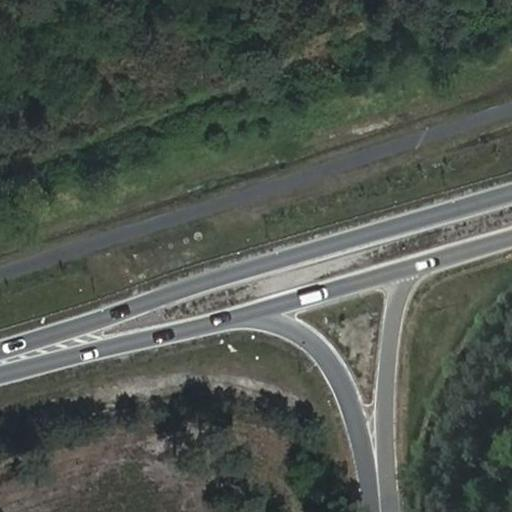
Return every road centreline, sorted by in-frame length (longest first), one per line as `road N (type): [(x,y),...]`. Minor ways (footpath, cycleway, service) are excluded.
road 1 (primary): [(511,189),(213,271),(0,353)]
road 2 (tertiary): [(230,319),(275,323),(331,358),(382,511)]
road 3 (tertiary): [(382,511),(393,313),(412,268)]
road 4 (primary): [(0,372),(230,319)]
road 5 (primary): [(230,319),(412,268)]
